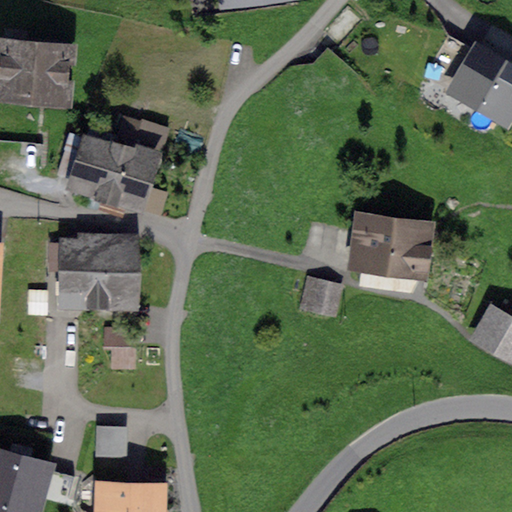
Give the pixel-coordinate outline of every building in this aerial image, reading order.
[(511,108),(511,36),(478,21),(451,81),(511,108)] [(4,47),(0,92),(0,93),(62,99),(66,52),(4,47)] [(333,83),(348,68),(327,49),(313,65),(333,83)] [(94,186),(91,194),(136,208),(154,151),(115,138),(112,147),(85,138),(72,179),(94,186)] [(42,144),(20,142),(18,155),(41,157),(42,144)] [(125,205),(101,197),(97,210),(121,217),(125,205)] [(414,271),(421,272),(427,227),(359,218),(353,263),(363,264),(361,282),(407,288),(408,277),(413,278),(414,271)] [(130,304),(131,238),(81,236),(81,245),(52,245),(52,267),(63,267),(62,294),(68,294),(68,300),(74,300),(74,294),(81,294),(81,304),(130,304)] [(314,287),(309,307),(330,313),(335,292),(314,287)] [(477,336),(511,356),(511,323),(492,312),(477,336)] [(111,363),(129,364),(130,330),(105,329),(104,346),(112,347),(111,363)] [(0,508),(14,511),(32,511),(45,467),(0,455),(0,508)] [(157,511),(159,489),(101,487),(99,511),(157,511)]
